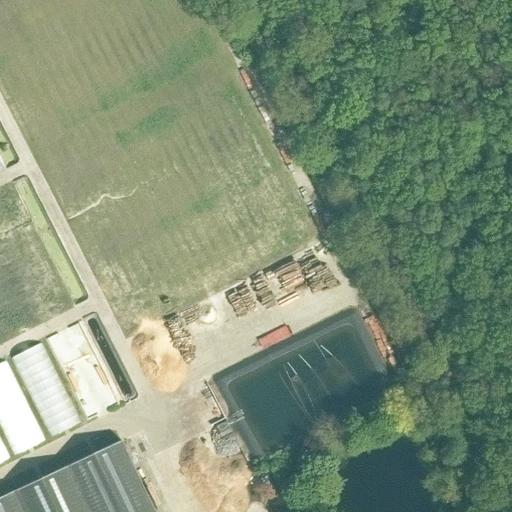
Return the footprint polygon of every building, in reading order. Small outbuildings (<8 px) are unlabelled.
[(25,324),(59,309),(23,226),(0,236),(0,336),(26,325),(25,324)] [(77,326),(47,342),(87,420),(117,405),(77,326)] [(0,460),(3,459),(2,456),(41,440),(40,437),(70,425),(36,342),(1,357),(2,359),(0,360),(0,460)] [(238,468),(224,432),(180,448),(194,485),(238,468)] [(0,498),(0,511),(154,511),(121,441),(0,498)]
